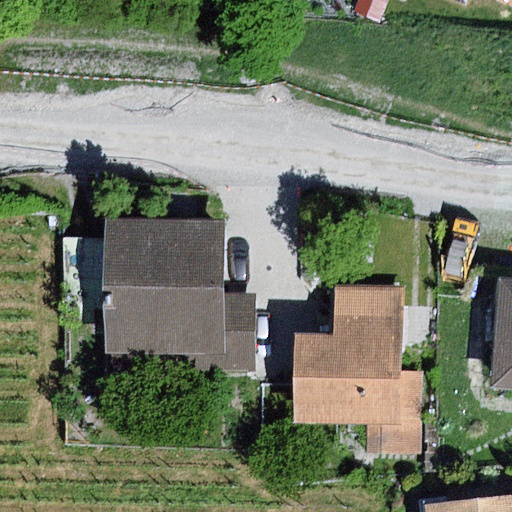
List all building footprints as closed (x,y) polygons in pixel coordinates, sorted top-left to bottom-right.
[(511,0),(492,0),(511,8),(511,0)] [(226,221),(108,220),(108,239),(107,310),(107,353),(185,353),(185,373),(256,374),(257,293),(225,293),(226,221)] [(107,310),(108,239),(66,238),(65,310),(107,310)] [(511,279),(499,278),(489,389),(511,391),(511,279)] [(335,337),(301,337),(299,421),(368,422),(368,453),(423,454),(424,371),(405,371),(407,289),(336,288),(335,337)] [(511,511),(511,497),(426,509),(426,511),(511,511)]
